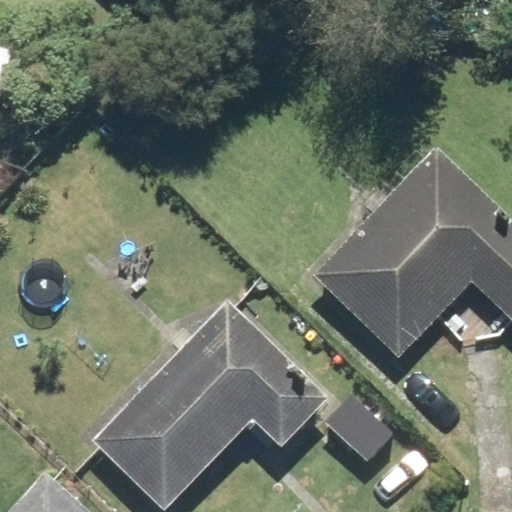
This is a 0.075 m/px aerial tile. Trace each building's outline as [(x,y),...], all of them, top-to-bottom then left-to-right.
[(0,102),(14,61),(0,55),(0,102)] [(382,126),(349,160),(381,192),(415,157),(382,126)] [(511,228),(431,154),(311,284),(397,363),(467,287),(511,328),(511,228)] [(278,455),(326,403),(222,307),(92,448),(161,511),(166,511),(246,426),(278,455)] [(79,511),(41,478),(10,511),(79,511)]
